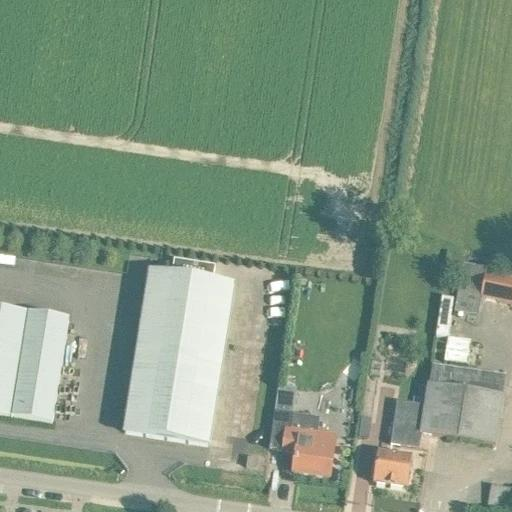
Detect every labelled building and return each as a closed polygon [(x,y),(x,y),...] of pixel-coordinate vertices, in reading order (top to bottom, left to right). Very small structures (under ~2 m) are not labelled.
[(45,270),(46,261),(24,257),(23,267),(45,270)] [(212,285),(215,269),(174,262),(171,279),(150,275),(124,435),(208,448),(234,288),(212,285)] [(476,318),(485,271),(463,266),(454,314),(476,318)] [(511,306),(511,282),(485,277),(481,300),(511,306)] [(441,299),(435,338),(447,340),(453,301),(441,299)] [(0,416),(12,419),(28,318),(0,313),(0,416)] [(68,324),(28,318),(12,419),(51,425),(55,405),(68,324)] [(491,341),(492,329),(468,328),(467,340),(491,341)] [(447,340),(443,364),(467,368),(471,344),(447,340)] [(352,362),(341,375),(354,386),(364,372),(352,362)] [(394,427),(391,447),(419,451),(421,436),(495,447),(498,425),(502,396),(428,385),(425,408),(397,404),(395,418),(394,427)] [(275,415),(269,451),(295,455),(292,475),(329,480),(332,460),(335,438),(291,432),(293,417),(275,415)] [(407,490),(412,459),(378,454),(373,485),(407,490)] [(256,471),(258,461),(247,459),(246,470),(256,471)] [(510,511),(511,505),(511,490),(491,487),(486,511),(510,511)]
